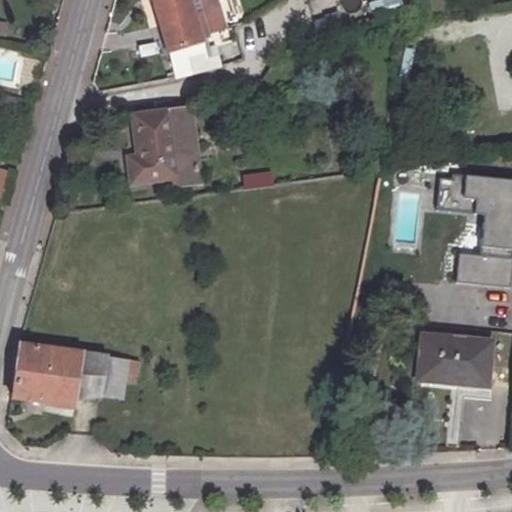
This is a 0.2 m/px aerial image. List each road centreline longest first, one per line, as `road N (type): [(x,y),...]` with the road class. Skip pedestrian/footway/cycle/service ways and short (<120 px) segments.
road 1 (residential): [(511,471),(362,484),(156,483),(0,471)]
road 2 (residential): [(0,323),(86,0)]
